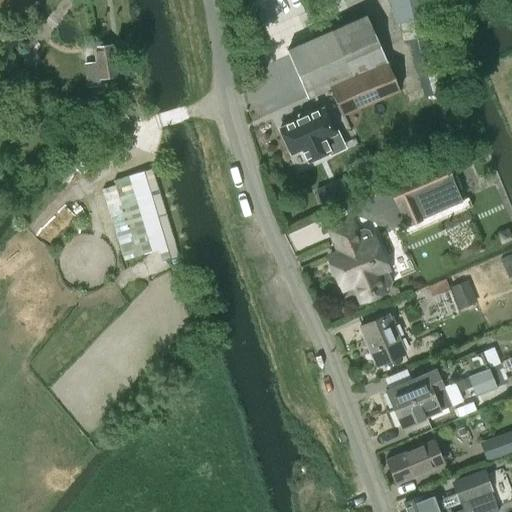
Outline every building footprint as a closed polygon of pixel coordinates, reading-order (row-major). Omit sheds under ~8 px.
[(0,0),(0,39),(0,40),(10,28),(31,0),(0,0)] [(426,0),(389,0),(395,24),(401,23),(405,40),(409,39),(434,33),(426,0)] [(365,14),(286,50),(306,96),(307,98),(330,87),(330,86),(386,62),(365,14)] [(95,62),(90,63),(84,64),(87,86),(105,84),(104,78),(116,76),(112,44),(93,46),(95,62)] [(386,62),(330,86),(330,87),(342,115),(399,91),(388,66),(386,62)] [(277,123),(294,118),(291,107),(274,113),(277,123)] [(322,108),(279,129),(284,140),(291,154),(302,149),(307,162),(329,151),(327,146),(323,139),(327,137),(334,134),(328,121),(322,108)] [(445,164),(390,188),(406,226),(423,218),(461,201),(451,179),(452,179),(445,164)] [(101,190),(111,223),(124,261),(156,251),(159,261),(179,255),(152,169),(113,181),(113,183),(100,188),(101,190)] [(324,187),(315,190),(322,207),(331,203),(324,187)] [(391,281),(386,270),(371,237),(370,238),(367,231),(362,229),(354,233),(354,231),(334,240),(339,252),(327,257),(342,290),(352,285),(359,301),(383,290),(389,287),(391,281)] [(466,282),(450,289),(458,308),(474,301),(466,282)] [(376,366),(403,354),(387,315),(359,327),(376,366)] [(488,368),(470,375),(477,391),(494,384),(488,368)] [(424,374),(385,390),(393,409),(432,392),(443,388),(435,369),(424,374)] [(467,377),(455,382),(458,388),(469,383),(467,377)] [(432,392),(393,409),(401,427),(440,411),(439,410),(450,406),(462,401),(454,383),(443,388),(432,392)] [(496,442),(482,447),(486,461),(501,455),(511,451),(511,430),(494,437),(496,442)] [(395,483),(431,468),(442,463),(433,441),(386,460),(395,483)] [(459,505),(466,503),(493,494),(484,469),(450,482),(459,505)] [(439,511),(432,491),(402,502),(405,511),(439,511)]
